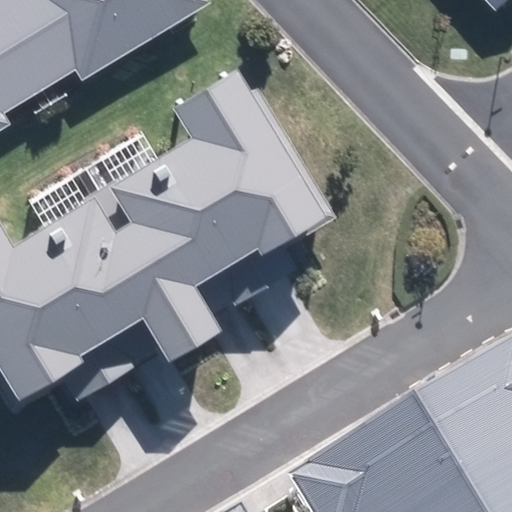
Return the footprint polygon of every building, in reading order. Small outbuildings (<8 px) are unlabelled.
[(0,0),(0,123),(203,1),(202,0),(0,0)] [(488,0),(498,10),(507,0),(488,0)] [(0,363),(49,336),(69,372),(272,259),(246,213),(302,182),(221,38),(160,72),(169,88),(0,181),(0,363)] [(255,222),(276,252),(297,283),(357,241),(365,252),(366,254),(403,228),(373,185),(353,155),(297,193),(255,222)] [(297,283),(255,311),(274,339),(376,269),(366,254),(365,252),(357,241),(297,283)] [(511,511),(511,382),(487,342),(290,462),(320,511),(215,511),(207,498),(184,511),(511,511)]
